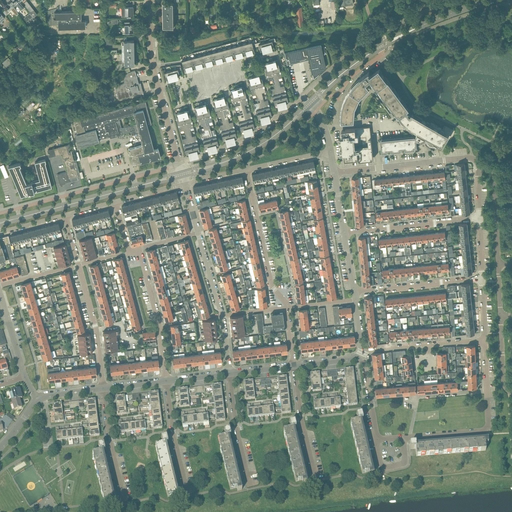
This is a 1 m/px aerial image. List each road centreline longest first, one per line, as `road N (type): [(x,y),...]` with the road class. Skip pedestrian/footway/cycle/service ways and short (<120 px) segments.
road 1 (track): [(362,0),(359,31),(240,29),(150,44)]
road 2 (tertiary): [(310,104),(386,43),(494,0)]
road 3 (residential): [(294,365),(287,304),(271,285),(247,171)]
road 4 (residential): [(114,202),(128,252),(138,249),(167,380)]
road 5 (residential): [(228,373),(222,315),(185,186)]
road 6 (tertiary): [(9,220),(182,175)]
road 7 (residential): [(103,388),(65,215)]
road 8 (tertiary): [(182,175),(246,154),(310,104)]
road 9 (residential): [(302,96),(258,132),(179,165)]
road 10 (residential): [(334,173),(473,159)]
road 11 (residential): [(344,232),(479,217)]
road 12 (residential): [(354,291),(482,278)]
road 13 (residential): [(362,350),(484,341)]
road 14 (residential): [(403,437),(483,431),(486,392)]
